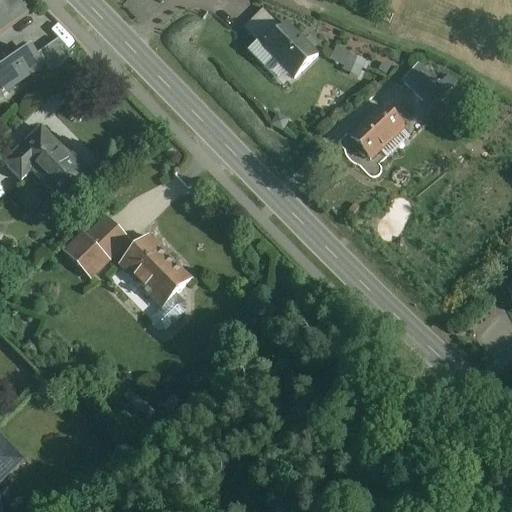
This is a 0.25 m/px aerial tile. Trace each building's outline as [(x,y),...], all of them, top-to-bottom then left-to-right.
[(263,11),(244,30),(258,45),(265,52),(284,33),(263,11)] [(318,59),(288,29),(284,33),(265,52),(258,45),(247,55),(264,72),(274,62),(295,82),(318,59)] [(59,42),(38,56),(52,76),(73,56),(59,42)] [(334,49),(328,66),(361,79),(367,62),(334,49)] [(13,51),(0,60),(0,99),(42,70),(31,55),(20,63),(13,51)] [(448,95),(418,65),(400,83),(430,113),(448,95)] [(390,104),(357,135),(361,140),(359,142),(370,154),(373,152),(377,157),(410,125),(390,104)] [(91,181),(42,130),(5,165),(22,181),(31,172),(65,206),(91,181)] [(127,241),(108,221),(88,240),(87,241),(107,261),(127,241)] [(107,261),(87,241),(88,240),(85,237),(68,255),(80,268),(79,273),(85,279),(90,277),(90,278),(107,261)] [(149,239),(121,267),(163,309),(191,282),(149,239)] [(139,402),(119,421),(130,433),(151,413),(139,402)] [(0,441),(0,511),(9,509),(9,507),(0,508),(0,480),(20,462),(0,441)]
